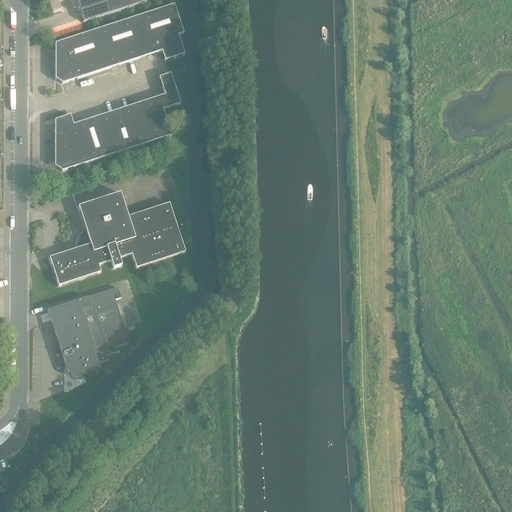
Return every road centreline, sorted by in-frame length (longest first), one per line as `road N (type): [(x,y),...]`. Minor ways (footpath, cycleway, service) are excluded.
road 1 (track): [(379,0),(381,318),(396,511)]
road 2 (unclassified): [(17,420),(16,0)]
